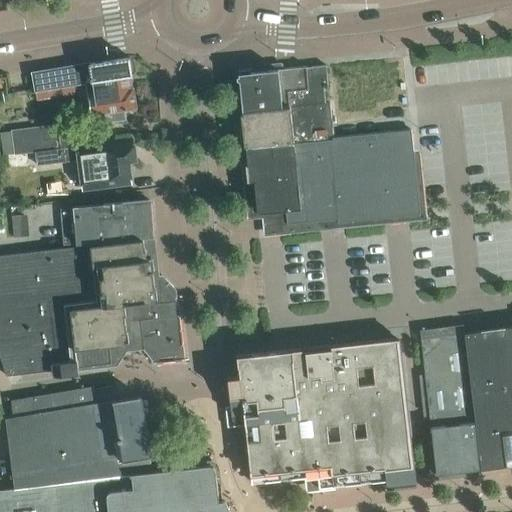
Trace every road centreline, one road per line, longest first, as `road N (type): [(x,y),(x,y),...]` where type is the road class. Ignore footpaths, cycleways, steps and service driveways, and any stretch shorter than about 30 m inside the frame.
road 1 (tertiary): [(235,18),(298,26),(489,0)]
road 2 (tertiary): [(0,44),(160,17)]
